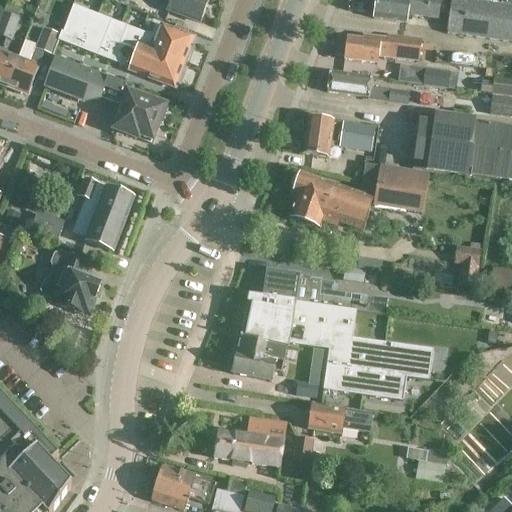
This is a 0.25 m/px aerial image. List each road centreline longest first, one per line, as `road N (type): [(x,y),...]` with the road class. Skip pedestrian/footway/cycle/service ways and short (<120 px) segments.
road 1 (tertiary): [(109,511),(124,383),(141,318),(211,204)]
road 2 (tertiary): [(211,204),(292,0)]
road 3 (residential): [(176,188),(247,0)]
road 4 (residential): [(176,188),(0,122)]
road 5 (unknown): [(0,340),(116,455)]
